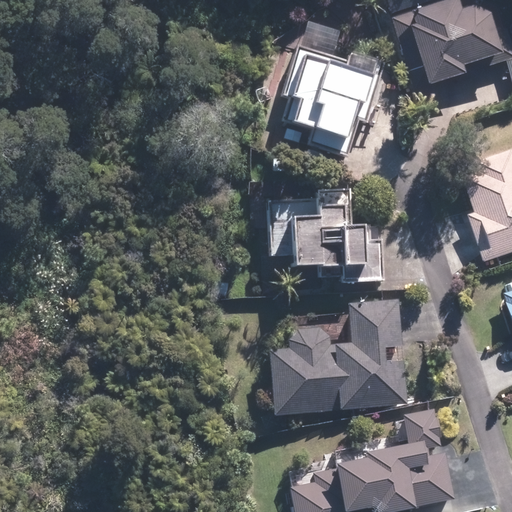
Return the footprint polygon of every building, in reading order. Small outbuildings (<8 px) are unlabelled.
[(407,14),(386,21),(396,51),(407,48),(421,90),(458,78),(456,71),(485,61),(487,68),(502,64),(511,95),(511,60),(502,31),(488,35),(483,19),(466,10),(453,15),(449,2),(407,16),(407,14)] [(341,62),(293,48),(277,99),(284,101),(283,103),(291,105),(281,140),(295,145),(299,133),(306,135),(303,147),(343,160),(355,124),(361,126),(367,106),(368,106),(379,68),(342,57),(341,62)] [(511,252),(511,163),(508,151),(470,164),(474,174),(457,179),(469,215),(463,217),(479,264),(511,252)] [(311,201),(263,203),(265,260),(284,258),(285,273),(313,271),(313,273),(315,273),(315,280),(336,279),(337,287),(382,283),(380,240),(366,241),(365,227),(348,228),(346,191),(311,194),(311,201)] [(511,291),(499,296),(511,335),(511,291)] [(399,348),(395,302),(342,306),(345,346),(327,347),(327,339),(316,330),(292,332),(283,344),(283,352),(263,354),(269,419),(405,406),(401,362),(380,364),(378,350),(399,348)] [(439,447),(431,411),(397,419),(404,447),(358,457),(359,462),(327,469),(327,471),(308,475),(310,485),(284,491),(288,511),(359,511),(360,511),(406,511),(411,511),(411,509),(452,500),(441,454),(425,458),(423,451),(439,447)]
